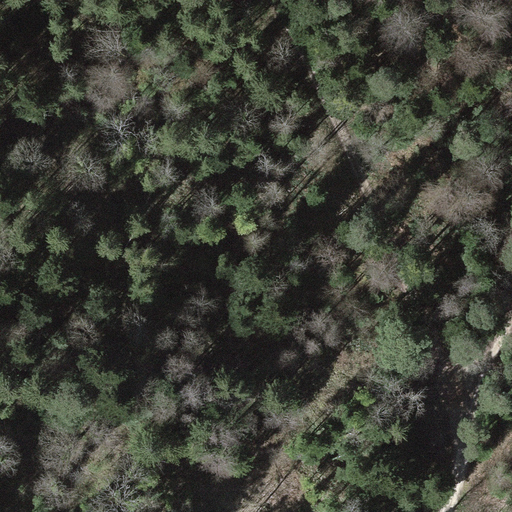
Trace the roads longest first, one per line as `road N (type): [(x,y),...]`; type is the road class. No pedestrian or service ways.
road 1 (track): [(446,511),(452,499),(429,350),(357,164),(278,0)]
road 2 (track): [(452,499),(511,345)]
